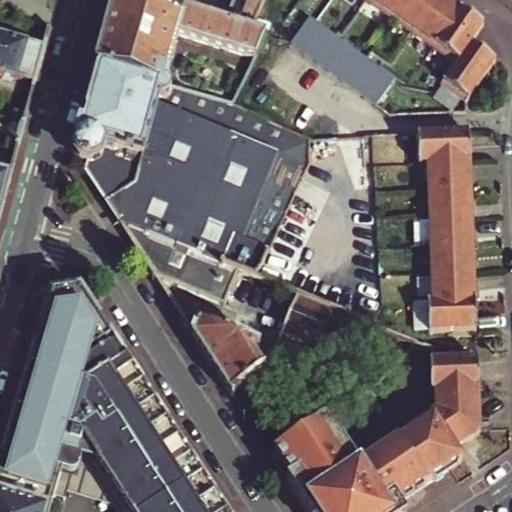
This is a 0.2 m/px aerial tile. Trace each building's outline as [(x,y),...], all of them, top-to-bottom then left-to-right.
[(184,17),(205,22),(208,10),(188,4),(189,0),(114,0),(114,1),(182,24),(184,17)] [(232,0),(219,26),(244,33),(260,0),(232,0)] [(353,0),(354,1),(398,32),(417,0),(353,0)] [(417,0),(398,32),(416,44),(431,21),(441,27),(454,8),(447,3),(442,0),(417,0)] [(95,68),(165,87),(178,38),(255,58),(265,39),(244,33),(219,26),(205,22),(184,17),(182,24),(114,1),(95,68)] [(473,15),(461,7),(458,11),(470,19),(473,15)] [(450,33),(469,45),(481,27),(470,19),(458,11),(454,8),(441,27),(431,21),(416,44),(418,45),(439,40),(444,43),(450,33)] [(288,45),(359,96),(376,68),(307,19),(288,45)] [(493,62),(469,45),(450,33),(444,43),(439,40),(418,45),(452,69),(442,84),(477,86),(493,62)] [(0,214),(12,172),(0,168),(0,74),(36,84),(45,48),(0,34),(0,214)] [(169,97),(171,89),(165,87),(95,68),(72,152),(79,163),(89,165),(100,160),(103,149),(115,153),(117,149),(142,156),(152,120),(159,122),(160,118),(154,116),(159,98),(163,100),(169,97)] [(392,80),(376,68),(359,96),(370,104),(375,104),(392,80)] [(464,105),(477,86),(442,84),(439,88),(464,105)] [(119,225),(238,274),(259,282),(305,168),(306,142),(232,106),(171,89),(169,97),(163,100),(159,98),(154,116),(160,118),(159,122),(152,120),(142,156),(117,149),(115,153),(103,149),(100,160),(89,165),(79,163),(119,225)] [(425,167),(426,190),(471,189),(469,135),(417,137),(418,168),(425,167)] [(476,333),(471,189),(426,190),(430,305),(423,305),(424,335),(476,333)] [(225,307),(238,274),(119,225),(158,284),(161,282),(225,307)] [(50,511),(68,452),(79,455),(81,447),(82,447),(124,511),(222,511),(176,441),(121,357),(79,292),(49,299),(5,448),(0,465),(0,511),(50,511)] [(330,357),(346,317),(296,297),(271,356),(281,361),(289,363),(291,358),(301,362),(307,347),(330,357)] [(281,361),(271,356),(197,325),(193,338),(230,395),(281,361)] [(480,435),(478,361),(430,362),(431,394),(435,394),(435,410),(405,431),(408,436),(391,447),(383,457),(304,509),(305,511),(394,511),(399,509),(397,506),(402,503),(421,490),(432,483),(445,474),(449,471),(458,465),(463,462),(455,452),(480,435)] [(358,436),(340,409),(272,453),(290,480),(287,482),(304,509),(383,457),(391,447),(358,468),(343,446),(358,436)] [(290,480),(272,453),(269,455),(287,482),(290,480)] [(457,472),(458,465),(449,471),(447,478),(457,472)] [(444,480),(445,474),(432,483),(438,484),(444,480)] [(404,506),(409,503),(423,494),(421,490),(402,503),(404,506)]
